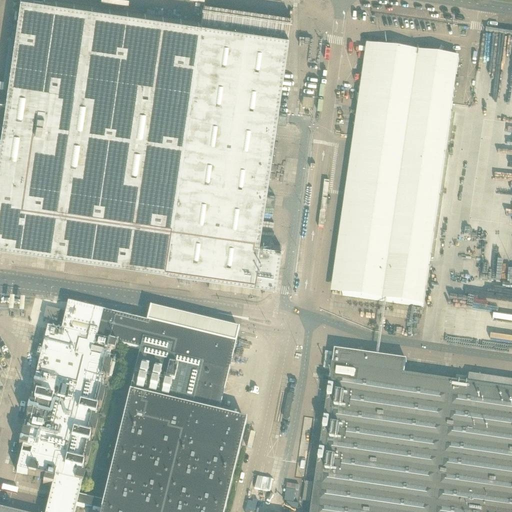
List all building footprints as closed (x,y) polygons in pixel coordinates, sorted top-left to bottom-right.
[(0,246),(275,286),(280,246),(257,243),(263,204),(273,205),(275,196),(264,195),(275,122),(285,124),(286,115),(276,113),(287,35),(204,23),(45,0),(19,0),(5,101),(0,99),(0,246)] [(394,49),(404,51),(405,40),(396,38),(394,49)] [(423,307),(452,103),(458,59),(386,49),(387,45),(380,44),(379,48),(378,48),(343,296),(423,307)] [(238,331),(149,309),(146,324),(103,313),(67,305),(63,320),(50,317),(47,329),(35,376),(34,382),(32,392),(36,393),(32,406),(29,405),(25,420),(29,421),(26,434),(22,433),(18,448),(22,449),(17,469),(28,472),(27,475),(44,479),(43,486),(52,488),(46,511),(3,511),(0,511),(74,511),(76,506),(100,511),(224,511),(246,424),(217,416),(238,331)] [(511,511),(511,392),(405,376),(407,362),(335,352),(333,366),(331,376),(320,457),(311,511),(511,511)] [(456,382),(468,384),(470,376),(457,374),(456,382)] [(302,501),(310,502),(313,483),(305,482),(302,501)]
